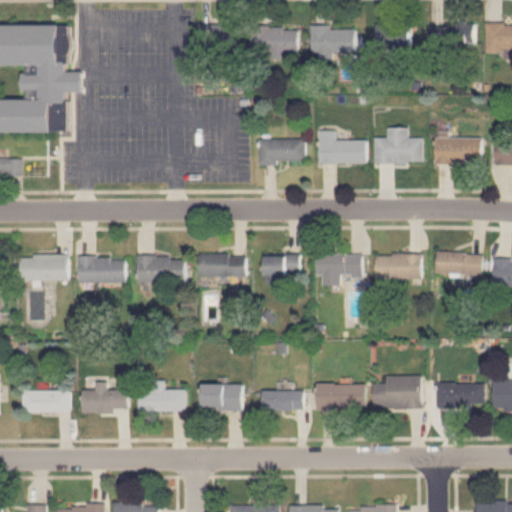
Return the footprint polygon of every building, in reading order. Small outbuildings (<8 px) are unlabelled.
[(201,22),(242,21),(243,45),(202,46),(201,22)] [(430,25),(450,25),(450,21),(477,21),(477,42),(430,42),(430,25)] [(486,21),(505,21),(505,25),(511,25),(511,47),(504,47),(504,50),(486,51),(486,21)] [(313,23),(334,22),(334,28),(359,26),(360,47),(315,49),(313,23)] [(378,22),(414,22),(415,43),(379,44),(378,22)] [(0,25),(0,63),(31,65),(31,99),(3,99),(3,132),(72,131),(70,93),(79,93),(87,92),(87,71),(78,72),(71,72),(70,61),(74,61),(73,24),(0,25)] [(256,25),(286,25),(286,27),(302,27),(303,51),(286,51),(286,56),(274,57),(274,45),(256,46),(256,25)] [(375,135),(388,135),(387,125),(409,125),(409,136),(423,135),(423,158),(408,158),(408,161),(376,161),(375,135)] [(319,129),(336,129),(336,139),(367,138),(367,161),(319,161),(319,129)] [(438,134),(482,136),(481,162),(436,160),(438,134)] [(260,137),(306,136),(306,158),(277,159),(277,163),(260,163),(260,137)] [(497,138),(511,138),(511,162),(497,163),(497,138)] [(0,156),(25,156),(25,175),(0,175),(0,156)] [(437,249),(466,251),(464,273),(436,271),(437,249)] [(316,251),(316,273),(321,274),(321,284),(341,284),(341,272),(352,272),(352,276),(363,276),(363,252),(316,251)] [(22,256),(35,255),(35,253),(69,252),(70,278),(22,279),(22,256)] [(199,252),(230,252),(230,254),(247,254),(247,274),(200,275),(199,252)] [(79,255),(97,254),(97,256),(111,255),(111,258),(126,258),(127,280),(80,281),(79,255)] [(138,254),(157,254),(157,255),(186,255),(187,279),(138,280),(138,254)] [(266,254),(287,254),(287,273),(266,273),(266,254)] [(376,254),(422,254),(421,276),(376,276),(376,254)] [(511,258),(496,259),(496,285),(511,284),(511,258)] [(373,382),(387,382),(387,374),(421,374),(422,407),(374,408),(373,382)] [(511,378),(492,378),(492,407),(511,406),(511,378)] [(83,387),(95,387),(95,379),(107,379),(107,387),(128,387),(128,406),(113,406),(113,411),(97,411),(98,409),(83,410),(83,387)] [(137,391),(138,409),(186,409),(186,388),(164,388),(164,379),(148,379),(149,391),(137,391)] [(316,382),(366,381),(367,408),(316,409),(316,382)] [(203,382),(242,382),(242,408),(203,408),(203,382)] [(437,382),(485,382),(484,408),(437,408),(437,382)] [(24,386),(24,408),(72,408),(72,386),(24,386)] [(274,388),(304,388),(304,407),(274,407),(274,388)] [(474,511),(475,493),(507,494),(510,498),(511,498),(511,511),(474,511)] [(116,511),(116,497),(159,495),(159,511),(116,511)] [(29,511),(29,499),(47,499),(47,511),(29,511)] [(59,511),(59,502),(88,502),(89,499),(106,499),(106,511),(59,511)] [(291,500),(291,511),(326,511),(326,499),(291,500)] [(348,511),(348,506),(363,506),(365,501),(379,501),(379,499),(397,499),(397,511),(348,511)] [(234,511),(234,502),(279,501),(279,511),(234,511)]
